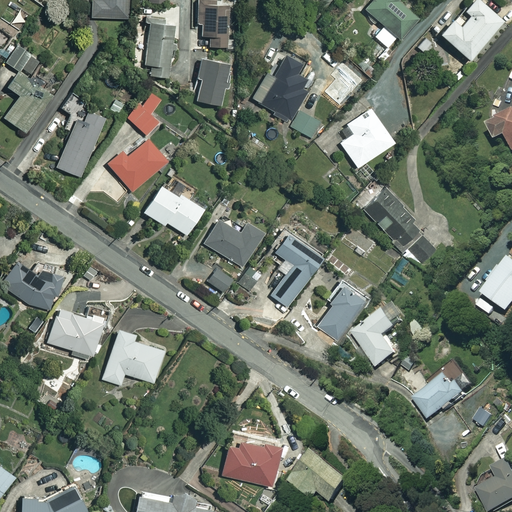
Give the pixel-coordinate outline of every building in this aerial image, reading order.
[(126,0),(90,0),(90,17),(126,18),(126,0)] [(191,0),(192,4),(196,4),(195,23),(200,23),(200,35),(208,35),(207,46),(225,46),(226,0),(191,0)] [(370,0),(363,8),(383,25),(373,36),(386,47),(395,36),(398,39),(417,17),(397,0),(370,0)] [(502,20),(479,0),(471,0),(462,10),(468,14),(458,25),(450,19),(438,33),(467,59),(502,20)] [(168,23),(147,22),(143,64),(149,64),(148,74),(163,76),(168,23)] [(38,59),(16,44),(5,62),(16,69),(5,85),(17,94),(2,116),(24,132),(54,87),(30,71),(38,59)] [(300,62),(284,52),(270,74),(265,71),(248,97),(286,120),(304,90),(298,86),(304,77),(294,71),(300,62)] [(225,62),(198,58),(195,77),(199,78),(196,100),(219,104),(225,62)] [(159,101),(149,91),(125,115),(144,134),(156,121),(147,113),(159,101)] [(80,175),(101,116),(74,106),(54,165),(80,175)] [(392,141),(368,106),(344,123),(351,133),(338,142),(356,167),(392,141)] [(320,122),(298,111),(290,126),(312,137),(320,122)] [(511,111),(489,125),(497,140),(506,135),(511,145),(511,111)] [(165,159),(145,137),(125,155),(120,149),(105,163),(130,191),(165,159)] [(175,194),(157,183),(141,211),(162,223),(164,221),(185,234),(201,206),(176,192),(175,194)] [(439,246),(381,184),(371,193),(368,189),(360,196),(367,203),(362,208),(417,267),(439,246)] [(238,230),(217,218),(203,243),(240,265),(261,231),(243,221),(238,230)] [(352,226),(344,238),(357,246),(354,251),(365,258),(375,241),(352,226)] [(322,255),(286,230),(272,251),(290,263),(269,294),(288,307),(314,269),(313,268),(322,255)] [(511,251),(482,292),(508,311),(511,305),(511,251)] [(57,272),(50,272),(49,280),(17,260),(12,263),(0,284),(0,286),(44,312),(61,283),(56,282),(57,272)] [(230,278),(216,268),(207,281),(221,291),(230,278)] [(363,298),(339,283),(327,300),(331,303),(316,326),(335,339),(363,298)] [(101,321),(55,308),(46,341),(72,349),(70,354),(90,359),(101,321)] [(396,326),(385,311),(353,334),(377,367),(397,353),(384,334),(396,326)] [(133,332),(116,327),(101,378),(119,384),(123,373),(153,381),(163,349),(131,339),(133,332)] [(452,385),(445,376),(413,398),(428,419),(466,393),(458,381),(452,385)] [(57,398),(46,390),(40,399),(52,407),(57,398)] [(492,416),(482,408),(474,419),(485,426),(492,416)] [(236,439),(235,446),(226,444),(219,474),(269,486),(279,445),(259,440),(258,444),(236,439)] [(351,479),(312,449),(289,479),(313,498),(318,491),(333,503),(351,479)] [(511,499),(511,465),(509,459),(493,467),(499,477),(477,488),(489,511),(511,499)] [(0,490),(12,474),(0,465),(0,490)] [(81,511),(85,510),(72,486),(46,497),(19,496),(18,511),(81,511)] [(209,503),(191,500),(193,493),(175,490),(168,495),(136,489),(132,511),(211,511),(213,509),(208,508),(209,503)]
